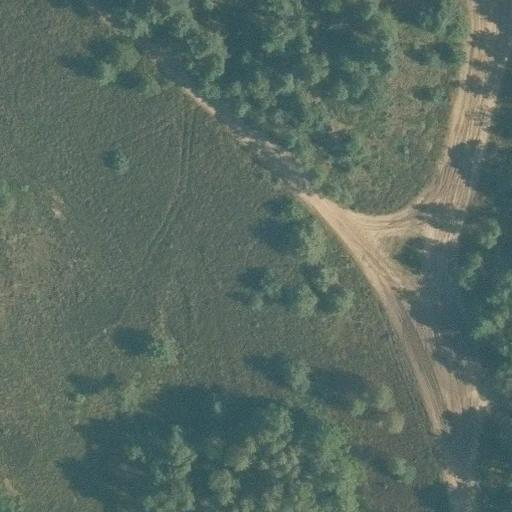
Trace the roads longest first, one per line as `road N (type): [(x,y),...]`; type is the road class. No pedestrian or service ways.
road 1 (track): [(93,0),(387,265),(443,352),(511,397)]
road 2 (track): [(460,511),(443,352),(444,204),(493,24),(489,0)]
